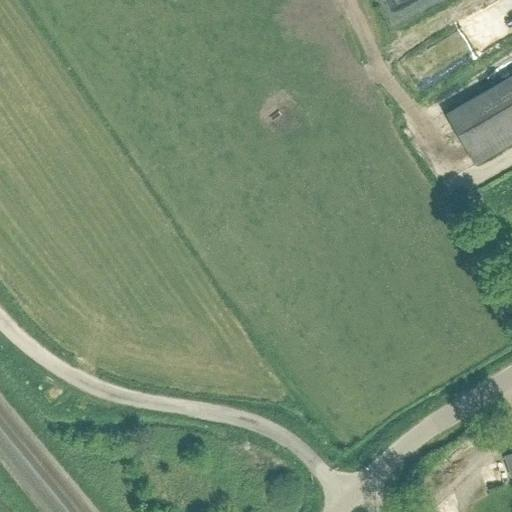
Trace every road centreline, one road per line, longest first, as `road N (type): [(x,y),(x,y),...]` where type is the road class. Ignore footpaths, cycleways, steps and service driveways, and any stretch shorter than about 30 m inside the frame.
road 1 (track): [(346,500),(275,434),(71,378),(0,321)]
road 2 (unclassified): [(335,511),(415,436),(511,377)]
